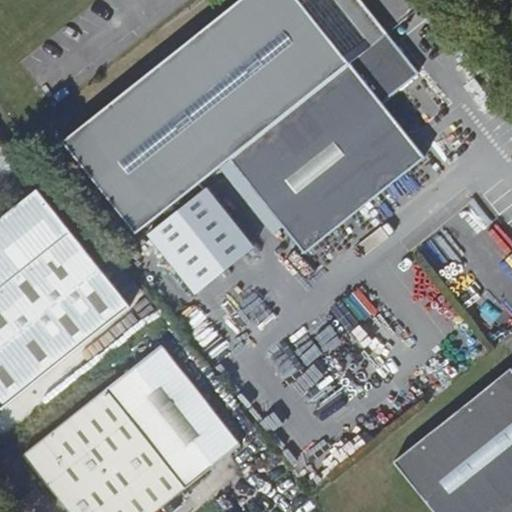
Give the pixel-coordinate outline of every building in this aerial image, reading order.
[(242,0),(150,74),(62,144),(135,236),(229,161),(304,254),(424,157),(381,104),(418,73),(359,0),(242,0)] [(0,408),(2,411),(130,308),(36,191),(0,220),(0,408)] [(223,203),(243,227),(255,217),(235,193),(223,203)] [(349,294),(334,305),(352,329),(367,317),(349,294)] [(162,347),(24,457),(69,511),(156,511),(240,444),(162,347)] [(511,511),(511,370),(511,369),(393,463),(432,511),(511,511)] [(285,454),(302,438),(285,420),(268,437),(285,454)]
